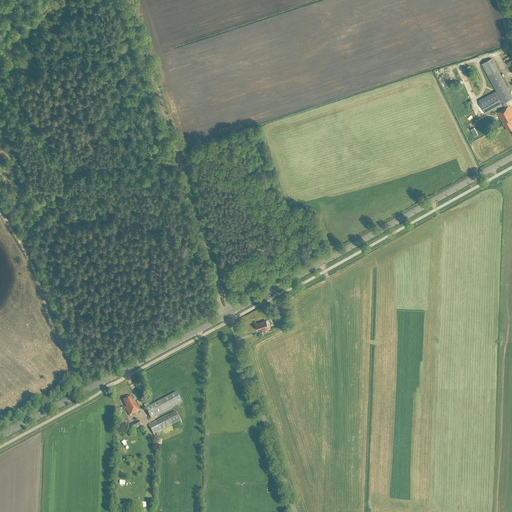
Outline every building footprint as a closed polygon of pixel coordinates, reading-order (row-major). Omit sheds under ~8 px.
[(511,120),(511,112),(506,102),(511,98),(511,96),(491,59),(481,64),(496,91),(479,101),(487,115),(504,106),(505,107),(497,112),(504,125),(508,131),(511,128),(511,121),(511,120)] [(274,317),(277,326),(284,323),(282,314),(274,317)] [(268,331),(267,327),(265,321),(255,324),(257,330),(260,329),(261,333),(268,331)] [(176,393),(145,409),(151,420),(182,404),(176,393)] [(134,401),(133,401),(130,397),(123,401),(126,407),(125,408),(129,417),(139,411),(134,401)] [(149,426),(153,435),(180,421),(175,412),(149,426)] [(138,422),(127,427),(130,433),(141,427),(138,422)]
